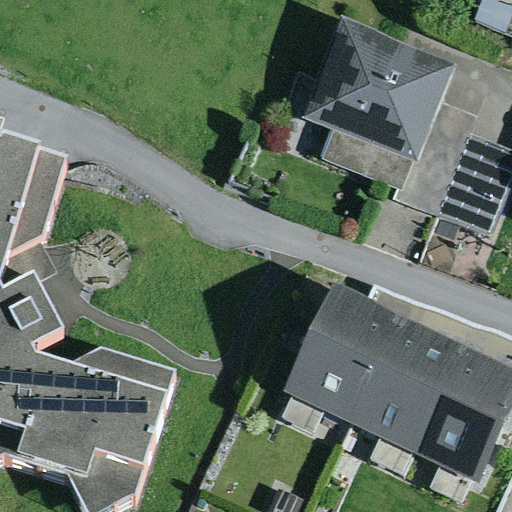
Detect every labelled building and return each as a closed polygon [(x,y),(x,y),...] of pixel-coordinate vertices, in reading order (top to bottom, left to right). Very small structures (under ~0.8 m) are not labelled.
[(452,78),(340,34),(303,129),(334,141),(323,169),(403,200),(440,110),(452,78)] [(479,126),(440,110),(403,200),(399,210),(491,247),(511,196),(511,158),(472,143),(479,126)] [(69,183),(0,161),(0,482),(6,480),(71,499),(76,511),(138,511),(178,390),(101,366),(68,387),(37,378),(35,372),(66,357),(35,300),(3,314),(2,308),(12,272),(45,255),(69,183)] [(399,331),(335,304),(287,410),(352,439),(399,331)] [(472,366),(399,331),(352,439),(421,471),(472,366)] [(511,435),(511,385),(472,366),(421,471),(481,500),(511,435)] [(300,511),(303,507),(278,496),(270,511),(300,511)]
